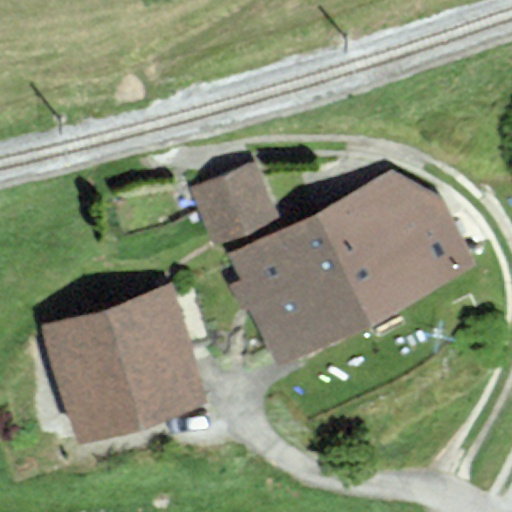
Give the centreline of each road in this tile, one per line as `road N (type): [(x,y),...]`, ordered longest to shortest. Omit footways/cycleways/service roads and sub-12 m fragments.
road 1 (track): [(511,278),(494,220),(426,159),(329,139),(219,147)]
road 2 (track): [(436,486),(494,393),(511,319)]
